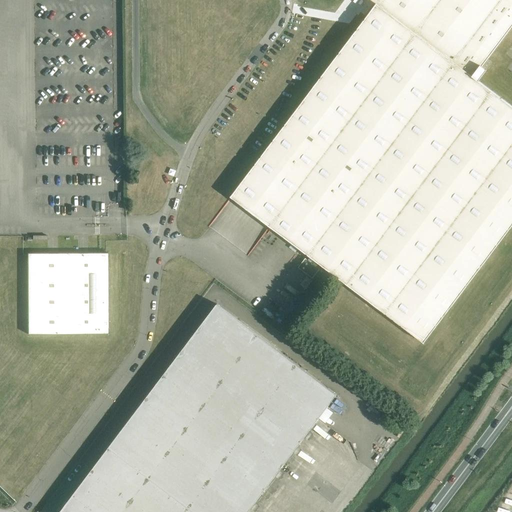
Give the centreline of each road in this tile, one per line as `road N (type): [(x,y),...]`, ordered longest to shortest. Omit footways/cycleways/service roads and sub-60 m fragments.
road 1 (unknown): [(329,511),(367,453),(365,424),(325,377),(220,294),(209,298),(50,511)]
road 2 (tertiary): [(431,511),(511,407)]
